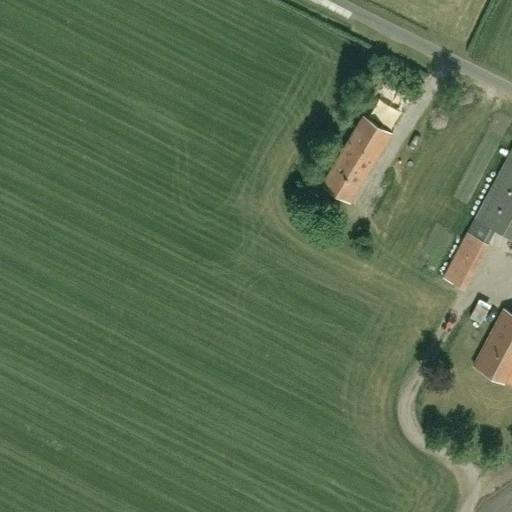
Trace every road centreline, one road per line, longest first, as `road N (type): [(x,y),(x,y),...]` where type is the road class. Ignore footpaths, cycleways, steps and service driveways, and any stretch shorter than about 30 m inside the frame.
road 1 (track): [(465,511),(475,484),(469,467),(419,443),(408,418),(415,385),(449,319),(485,284)]
road 2 (unclassified): [(511,94),(322,0)]
